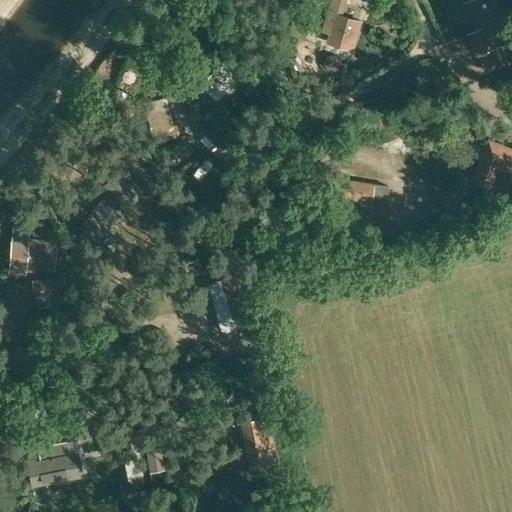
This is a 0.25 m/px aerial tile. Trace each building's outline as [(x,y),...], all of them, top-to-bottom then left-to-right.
[(325,23),(323,30),(331,33),(329,42),(353,49),(362,21),(342,15),(344,8),(346,0),(332,0),(331,4),(325,23)] [(494,0),(470,0),(467,2),(479,29),(469,34),(479,54),(497,45),(492,34),(505,28),(506,32),(508,31),(494,0)] [(306,15),(297,12),(291,32),(300,35),(306,15)] [(203,70),(192,82),(209,98),(209,99),(210,101),(211,100),(216,105),(226,95),(225,94),(233,86),(235,88),(243,79),(222,58),(207,74),(203,70)] [(166,101),(146,107),(156,143),(176,138),(166,101)] [(491,185),(506,190),(511,175),(511,151),(493,144),(490,143),(484,159),(476,179),(491,185)] [(110,192),(93,210),(110,226),(142,191),(118,169),(102,185),(110,192)] [(369,211),(373,184),(339,179),(336,197),(358,200),(357,209),(369,211)] [(9,269),(24,270),(25,264),(53,266),(54,250),(55,243),(55,242),(27,239),(28,229),(13,228),(12,240),(9,269)] [(236,275),(209,283),(223,331),(242,326),(239,315),(247,313),(236,275)] [(64,293),(63,280),(34,281),(34,294),(38,294),(39,308),(58,307),(57,293),(64,293)] [(255,357),(249,339),(231,345),(234,353),(223,357),(226,366),(255,357)] [(257,394),(242,397),(245,410),(260,407),(257,394)] [(64,414),(74,409),(76,412),(80,410),(74,399),(61,405),(64,414)] [(77,425),(94,416),(89,407),(73,416),(77,425)] [(250,467),(275,462),(271,439),(267,416),(241,421),(250,467)] [(40,461),(28,463),(32,484),(81,474),(77,454),(68,455),(65,442),(38,447),(40,461)] [(119,452),(121,463),(125,486),(137,484),(131,450),(119,452)]
